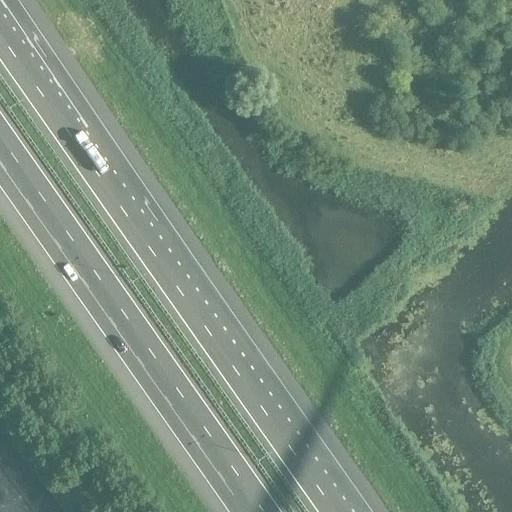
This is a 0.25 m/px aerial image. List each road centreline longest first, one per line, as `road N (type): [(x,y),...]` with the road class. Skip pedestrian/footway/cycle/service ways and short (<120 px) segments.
road 1 (motorway): [(338,511),(0,21)]
road 2 (motorway): [(0,147),(256,511)]
